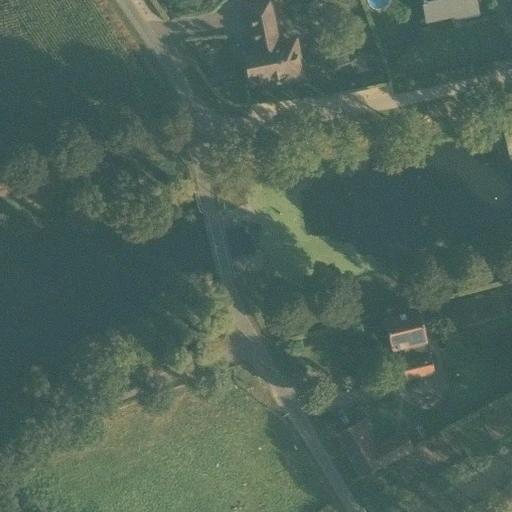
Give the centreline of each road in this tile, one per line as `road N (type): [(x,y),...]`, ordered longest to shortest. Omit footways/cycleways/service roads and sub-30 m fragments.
road 1 (unclassified): [(204,135),(511,68)]
road 2 (unclassified): [(0,477),(68,425),(138,388),(254,347)]
road 3 (unclassified): [(254,347),(227,282),(204,135)]
road 4 (unclassified): [(352,511),(254,347)]
road 5 (unclassified): [(204,135),(186,90),(122,0)]
